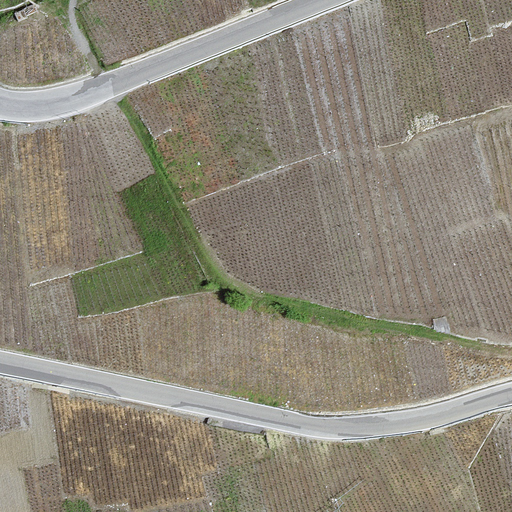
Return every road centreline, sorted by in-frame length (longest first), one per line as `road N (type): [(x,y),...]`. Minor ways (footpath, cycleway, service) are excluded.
road 1 (tertiary): [(0,362),(340,430),(511,395)]
road 2 (tertiary): [(322,0),(81,96),(0,101)]
